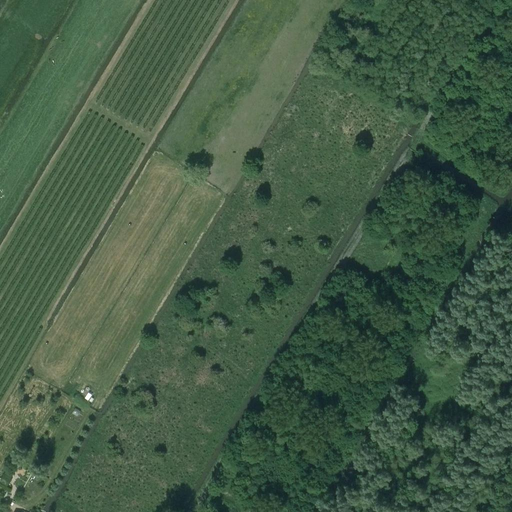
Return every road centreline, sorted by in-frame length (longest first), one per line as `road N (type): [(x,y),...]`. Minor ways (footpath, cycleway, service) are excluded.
road 1 (track): [(190,511),(504,0)]
road 2 (track): [(307,511),(490,210),(407,156)]
